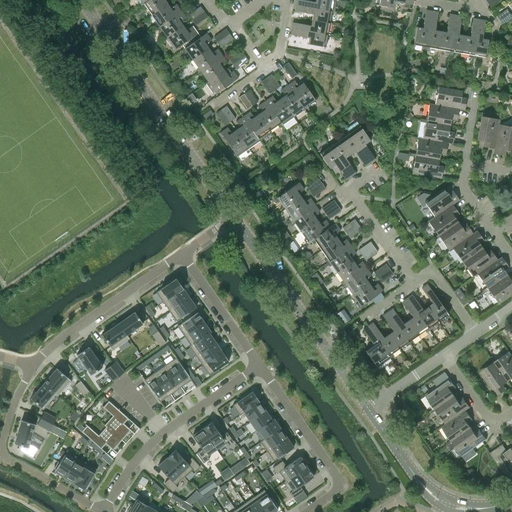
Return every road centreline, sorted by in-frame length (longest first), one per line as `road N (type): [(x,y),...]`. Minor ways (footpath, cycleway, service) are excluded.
road 1 (unclassified): [(233,217),(82,0)]
road 2 (residential): [(258,365),(143,449),(102,511)]
road 3 (residential): [(181,254),(28,366)]
road 4 (residential): [(412,281),(301,142)]
road 5 (residential): [(339,489),(341,480),(258,365)]
road 6 (unclassified): [(448,505),(416,478),(368,409)]
road 7 (unclassified): [(302,316),(233,217)]
